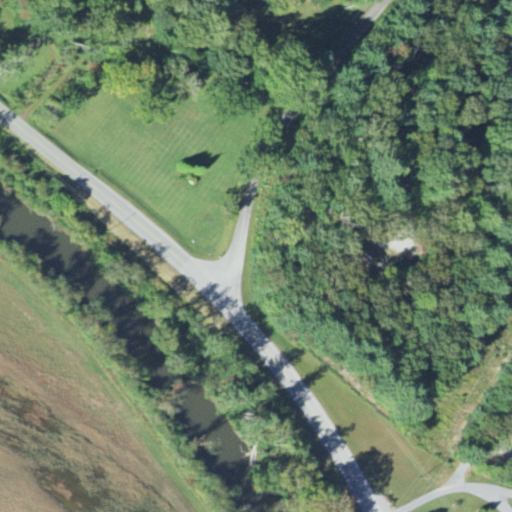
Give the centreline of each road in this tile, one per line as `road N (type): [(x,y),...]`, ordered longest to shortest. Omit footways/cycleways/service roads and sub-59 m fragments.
road 1 (primary): [(372,511),(326,427),(225,298),(0,116)]
road 2 (residential): [(225,298),(255,184),(286,126),(384,0)]
road 3 (residential): [(436,0),(405,249)]
